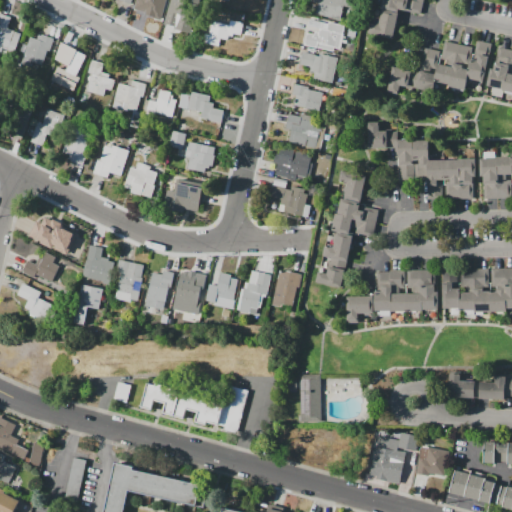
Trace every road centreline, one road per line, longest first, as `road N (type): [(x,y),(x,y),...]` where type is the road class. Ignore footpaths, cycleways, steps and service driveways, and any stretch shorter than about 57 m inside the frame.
road 1 (residential): [(419,511),(27,405),(0,390)]
road 2 (residential): [(397,220),(396,248),(511,248),(479,219),(397,220)]
road 3 (residential): [(233,243),(156,239),(0,164)]
road 4 (residential): [(233,243),(282,0)]
road 5 (residential): [(264,80),(173,61),(52,0)]
